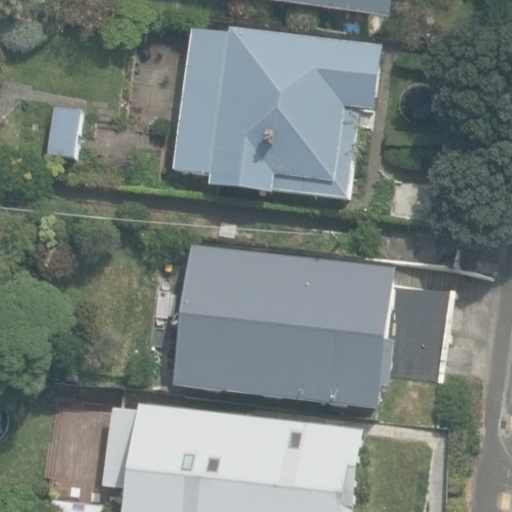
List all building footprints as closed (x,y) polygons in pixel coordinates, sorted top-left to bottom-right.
[(280,195),(356,205),(367,123),(378,125),(379,116),(383,116),(392,50),(236,29),(235,36),(197,31),(196,35),(177,173),(215,178),(214,190),(279,199),(280,195)] [(53,158),(56,159),(79,162),(80,160),(85,113),(58,110),(53,158)] [(371,220),(466,231),(471,190),(375,179),(371,220)] [(466,231),(371,220),(366,260),(462,270),(466,231)] [(176,389),(385,414),(389,381),(442,387),(453,294),(398,287),(400,271),(193,247),(176,389)] [(361,511),(371,431),(144,404),(143,412),(120,410),(110,490),(134,493),(131,511),(361,511)]
